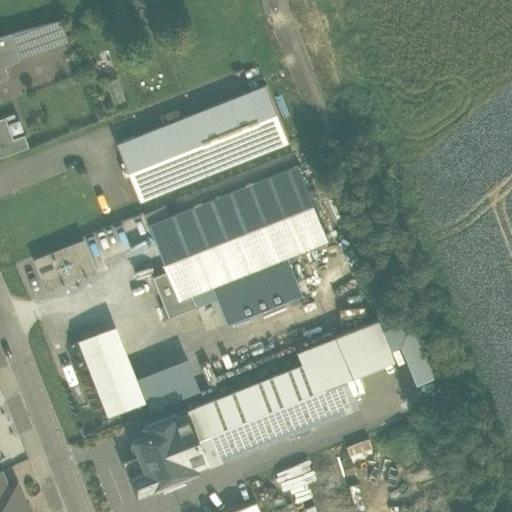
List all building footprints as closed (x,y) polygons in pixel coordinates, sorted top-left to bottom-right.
[(48,22),(9,33),(19,59),(55,45),(48,22)] [(9,33),(0,35),(0,77),(8,75),(4,66),(20,60),(19,59),(9,33)] [(116,79),(106,83),(114,104),(124,100),(116,79)] [(129,176),(139,200),(288,141),(265,84),(116,144),(126,168),(121,170),(124,178),(129,176)] [(5,117),(0,118),(0,156),(28,147),(24,134),(12,139),(5,117)] [(298,165),(149,224),(167,271),(178,299),(190,294),(211,286),(286,256),(327,239),(298,165)] [(83,240),(34,260),(46,290),(94,270),(83,240)] [(286,256),(211,286),(226,324),(302,293),(286,256)] [(178,299),(167,271),(152,276),(168,318),(195,307),(190,294),(178,299)] [(421,380),(432,376),(409,320),(383,331),(387,342),(403,335),(421,380)] [(104,330),(66,344),(95,421),(133,406),(104,330)] [(343,348),(336,351),(343,370),(351,367),(343,348)] [(335,350),(187,410),(188,414),(207,461),(209,466),(358,406),(343,370),(336,351),(335,350)] [(176,414),(146,426),(149,434),(134,440),(140,455),(125,462),(138,494),(162,484),(163,488),(182,481),(181,477),(192,472),(190,467),(207,461),(188,414),(177,418),(176,414)] [(7,489),(0,491),(0,511),(27,511),(16,485),(7,489)] [(259,511),(256,502),(229,511),(259,511)]
